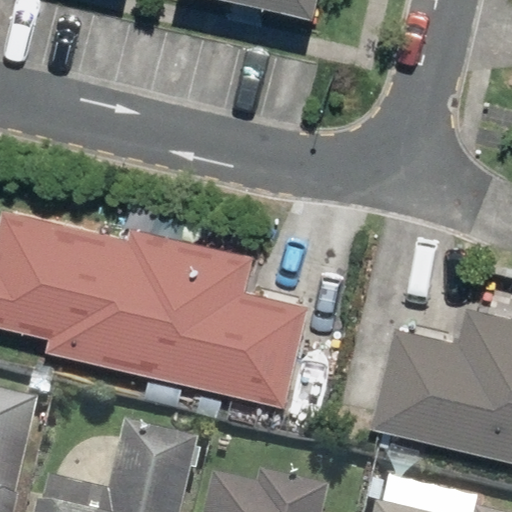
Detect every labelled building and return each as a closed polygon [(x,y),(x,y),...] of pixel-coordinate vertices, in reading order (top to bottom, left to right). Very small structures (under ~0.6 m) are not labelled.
[(44,346),(282,402),(306,300),(243,285),(251,251),(127,222),(124,235),(0,206),(0,321),(47,333),(44,346)] [(389,319),(365,423),(511,458),(511,312),(465,302),(457,335),(389,319)] [(0,511),(4,511),(29,409),(0,402),(0,511)] [(176,511),(192,446),(116,428),(99,502),(30,486),(24,511),(176,511)] [(317,511),(321,496),(251,479),(248,494),(203,483),(196,511),(317,511)] [(370,487),(363,511),(471,511),(472,510),(370,487)]
